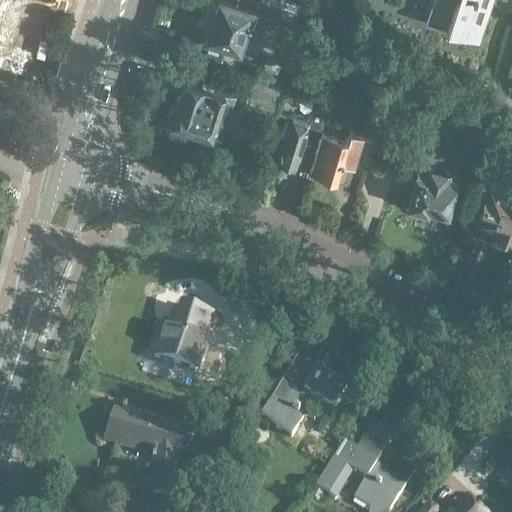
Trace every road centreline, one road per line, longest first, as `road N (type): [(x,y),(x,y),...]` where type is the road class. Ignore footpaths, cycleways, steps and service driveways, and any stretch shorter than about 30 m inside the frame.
road 1 (secondary): [(511,360),(333,241),(236,202),(117,181)]
road 2 (primary): [(0,409),(33,289)]
road 3 (primary): [(33,289),(81,178)]
